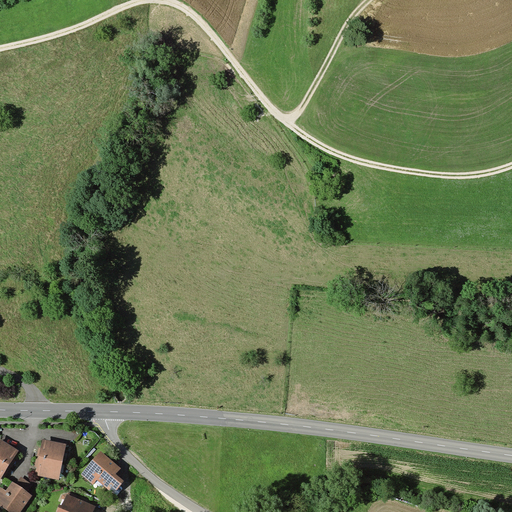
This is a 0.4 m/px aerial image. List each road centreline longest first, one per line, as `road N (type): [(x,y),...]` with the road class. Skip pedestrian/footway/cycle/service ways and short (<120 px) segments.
road 1 (tertiary): [(105,411),(322,428),(511,455)]
road 2 (track): [(511,164),(448,175),(401,170),(314,141),(286,120)]
road 3 (track): [(286,120),(198,18),(171,0)]
road 4 (track): [(145,0),(0,48)]
road 5 (track): [(368,0),(286,120)]
road 6 (residential): [(105,411),(125,454),(201,511)]
